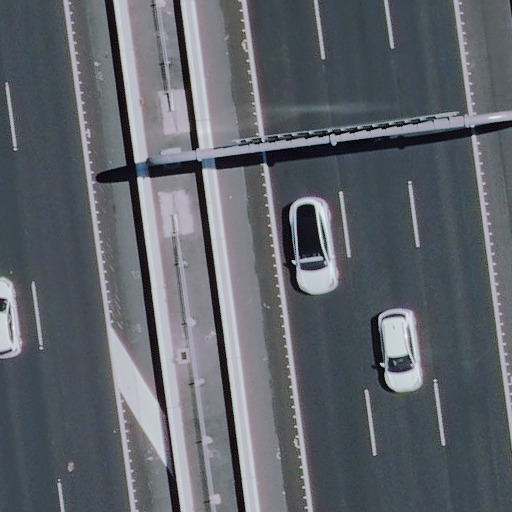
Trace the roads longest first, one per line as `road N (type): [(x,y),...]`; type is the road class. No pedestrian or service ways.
road 1 (motorway): [(299,0),(368,511)]
road 2 (motorway): [(54,511),(0,105)]
